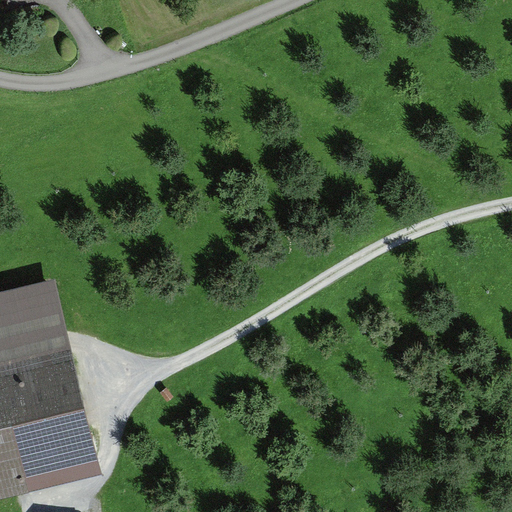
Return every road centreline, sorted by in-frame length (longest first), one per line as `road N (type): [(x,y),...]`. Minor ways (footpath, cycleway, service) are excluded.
road 1 (track): [(127,374),(177,364),(413,229),(511,204)]
road 2 (unclassified): [(297,0),(110,71),(56,84),(0,79)]
road 3 (track): [(127,374),(80,341),(0,356)]
road 4 (track): [(109,459),(137,396),(177,364)]
